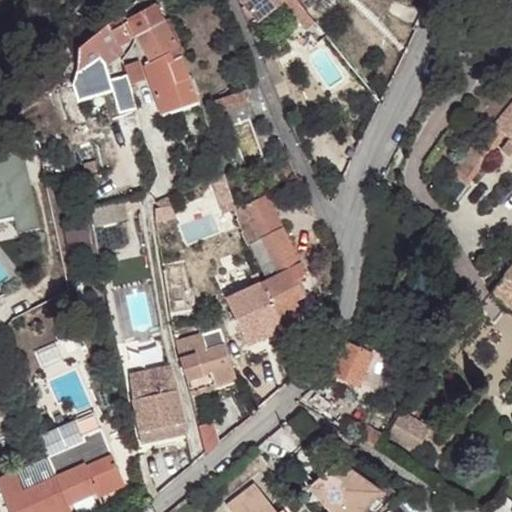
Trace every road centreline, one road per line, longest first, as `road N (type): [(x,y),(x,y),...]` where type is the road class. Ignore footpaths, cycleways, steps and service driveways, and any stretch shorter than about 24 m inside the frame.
road 1 (residential): [(348,255),(339,324),(319,364),(150,511)]
road 2 (residential): [(348,255),(234,0)]
road 3 (residential): [(453,0),(373,165),(348,255)]
